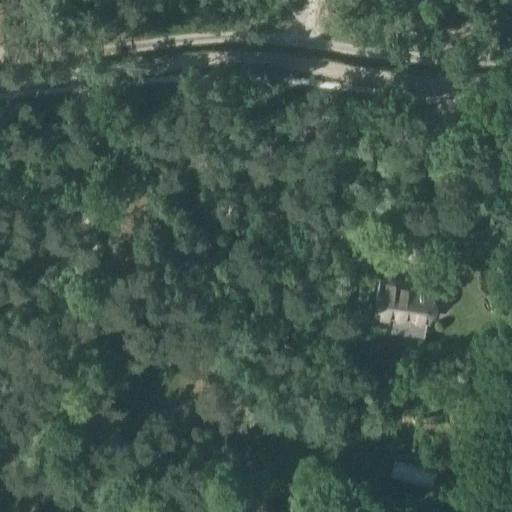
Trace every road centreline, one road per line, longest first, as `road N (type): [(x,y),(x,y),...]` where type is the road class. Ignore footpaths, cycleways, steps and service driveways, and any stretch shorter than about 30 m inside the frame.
road 1 (track): [(511,82),(207,59),(0,85)]
road 2 (unknown): [(81,87),(97,385),(116,435),(148,468),(235,511)]
